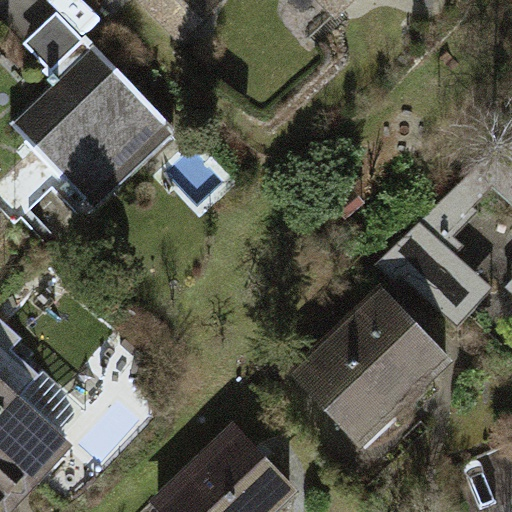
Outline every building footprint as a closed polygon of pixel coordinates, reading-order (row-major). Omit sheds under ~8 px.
[(137,0),(185,52),(227,13),(218,3),(221,0),(310,0),(341,33),(376,0),(137,0)] [(22,47),(57,87),(9,129),(95,209),(177,130),(65,9),(22,47)] [(480,362),(401,278),(304,368),(382,452),(480,362)] [(0,511),(28,511),(90,446),(21,382),(0,404),(0,511)] [(304,511),(336,483),(264,404),(167,492),(185,511),(304,511)]
